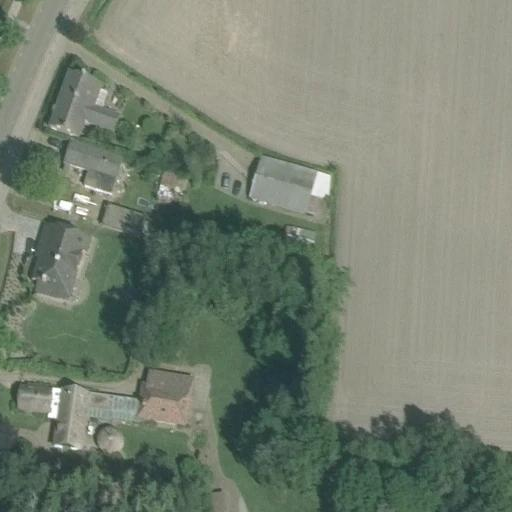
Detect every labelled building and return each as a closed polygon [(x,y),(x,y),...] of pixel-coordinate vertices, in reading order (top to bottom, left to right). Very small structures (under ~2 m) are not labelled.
[(50,130),(68,137),(78,140),(83,126),(115,137),(121,119),(105,114),(105,112),(96,109),(104,87),(69,75),(50,130)] [(85,187),(104,193),(113,196),(124,160),(71,144),(65,165),(90,172),(85,187)] [(330,177),(321,175),(263,159),(251,202),(327,222),(330,177)] [(109,208),(103,227),(141,238),(143,235),(146,224),(147,220),(109,208)] [(39,260),(32,283),(43,286),(42,287),(46,288),(46,287),(57,290),(62,273),(67,274),(67,275),(70,276),(71,275),(76,277),(75,279),(76,279),(76,278),(83,254),(86,254),(90,240),(46,227),(36,259),(39,260)] [(206,246),(185,240),(182,250),(202,257),(206,246)] [(253,262),(251,271),(307,283),(308,276),(300,274),(302,265),(283,261),(282,268),(253,262)] [(22,390),(19,410),(51,413),(59,414),(58,422),(54,448),(81,451),(85,420),(86,412),(115,416),(117,401),(22,390)] [(146,392),(141,421),(151,423),(155,423),(186,430),(192,399),(146,391),(146,392)]
